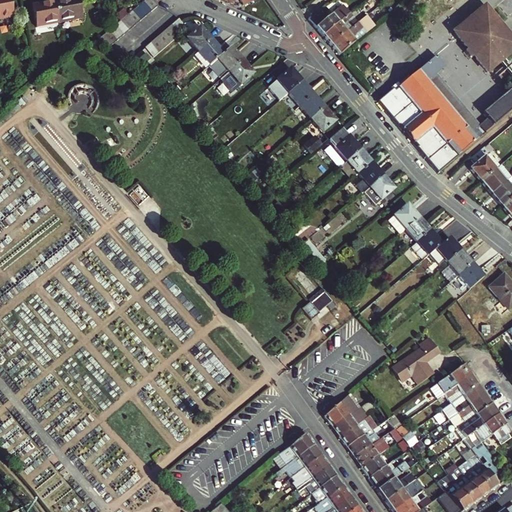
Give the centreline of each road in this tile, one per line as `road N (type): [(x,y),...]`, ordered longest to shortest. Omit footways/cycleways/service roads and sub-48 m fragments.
road 1 (residential): [(305,42),(428,185),(511,250)]
road 2 (residential): [(375,511),(279,377)]
road 3 (residential): [(305,42),(280,44),(185,0)]
